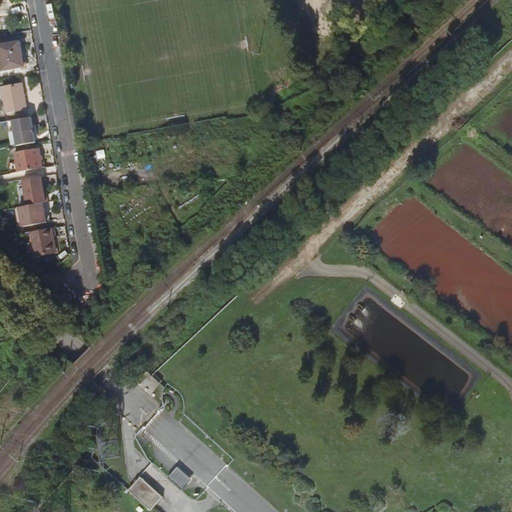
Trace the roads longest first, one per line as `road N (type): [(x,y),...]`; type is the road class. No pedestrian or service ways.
road 1 (track): [(255,296),(511,58)]
road 2 (residential): [(42,0),(92,293)]
road 3 (unclassified): [(0,281),(153,418)]
